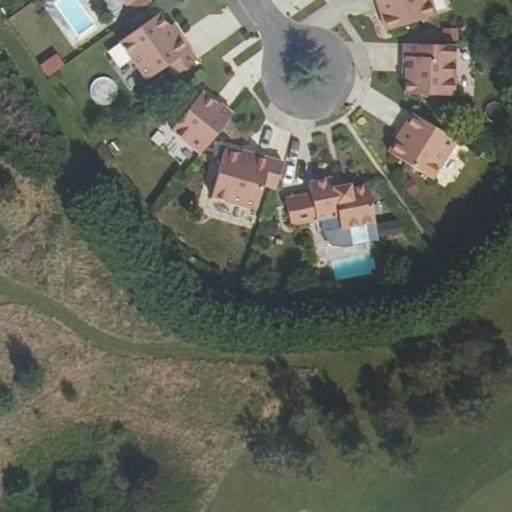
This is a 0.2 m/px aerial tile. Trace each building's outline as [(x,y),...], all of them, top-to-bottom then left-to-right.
[(431,0),(377,0),(387,31),(437,15),(431,0)] [(160,13),(121,42),(148,79),(168,64),(176,74),(198,58),(180,35),(177,37),(160,13)] [(432,45),(405,44),(404,72),(407,72),(406,94),(454,96),(455,58),(432,58),(432,45)] [(45,76),(61,66),(53,54),(37,64),(45,76)] [(201,153),(233,113),(220,103),(219,105),(202,92),(172,129),(201,153)] [(412,114),(388,153),(432,180),(456,141),(412,114)] [(263,184),(275,188),(282,162),(255,154),(253,158),(225,149),(211,195),(255,209),(263,184)] [(285,197),(290,223),(337,214),(340,227),(373,221),(366,184),(349,187),(348,184),(333,187),(331,177),(308,181),(310,192),(285,197)]
